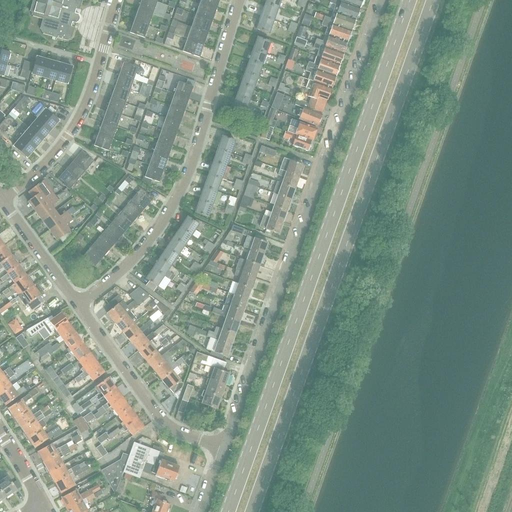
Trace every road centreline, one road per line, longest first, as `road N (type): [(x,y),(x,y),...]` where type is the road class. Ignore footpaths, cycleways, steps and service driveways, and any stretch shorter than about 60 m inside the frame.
road 1 (primary): [(249,511),(431,0)]
road 2 (primary): [(408,0),(227,511)]
road 3 (residential): [(222,448),(382,0)]
road 4 (residential): [(239,0),(192,165),(131,259),(77,303)]
road 5 (residential): [(116,0),(70,131),(1,197)]
road 6 (residential): [(77,303),(160,420),(222,448)]
road 7 (track): [(458,511),(511,359)]
road 8 (residential): [(1,197),(77,303)]
